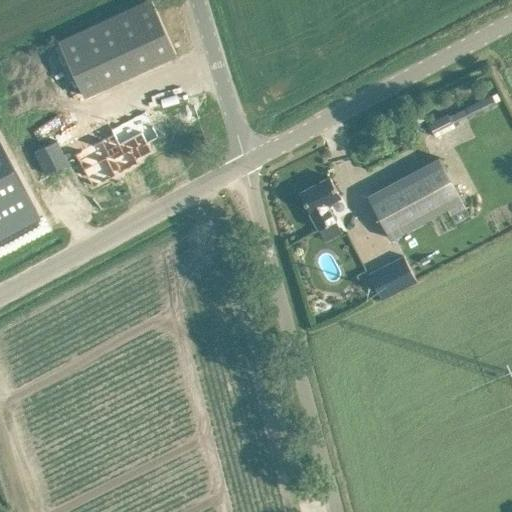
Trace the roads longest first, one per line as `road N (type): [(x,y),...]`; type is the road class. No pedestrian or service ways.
road 1 (unclassified): [(338,511),(249,160)]
road 2 (unclassified): [(249,160),(511,19)]
road 3 (unclassified): [(0,294),(249,160)]
road 4 (unclassified): [(249,160),(198,0)]
